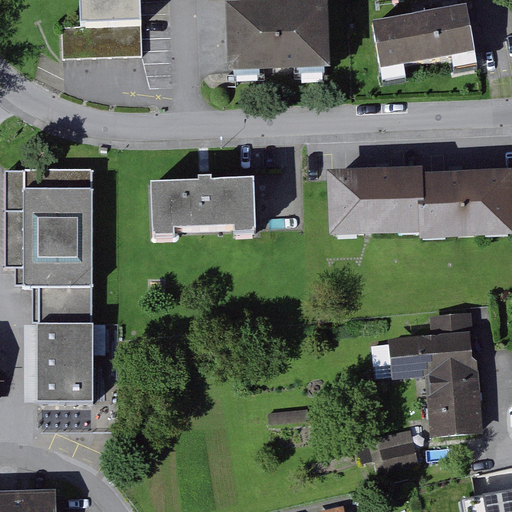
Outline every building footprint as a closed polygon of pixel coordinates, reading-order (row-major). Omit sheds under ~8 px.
[(83,0),(85,33),(147,29),(144,0),(83,0)] [(330,5),(234,10),(237,82),(333,77),(330,5)] [(474,11),(380,27),(388,76),(482,61),(474,11)] [(511,173),(335,176),(336,236),(511,233),(511,173)] [(205,186),(151,187),(153,242),(174,241),(174,234),(234,232),(234,238),(256,237),(255,184),(205,186)] [(88,402),(86,189),(13,190),(13,282),(31,282),(31,324),(25,324),(25,402),(88,402)] [(489,426),(475,334),(394,345),(399,381),(433,376),(441,432),(489,426)] [(390,346),(374,347),(376,379),(392,378),(390,346)] [(419,464),(409,430),(378,439),(389,474),(419,464)] [(58,511),(58,493),(0,496),(0,511),(58,511)] [(511,511),(511,493),(460,503),(461,511),(511,511)]
